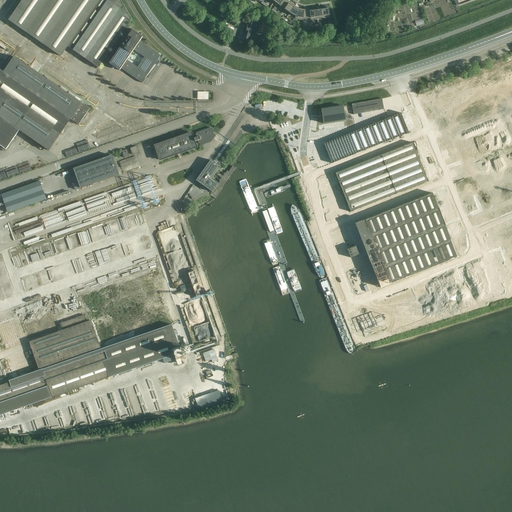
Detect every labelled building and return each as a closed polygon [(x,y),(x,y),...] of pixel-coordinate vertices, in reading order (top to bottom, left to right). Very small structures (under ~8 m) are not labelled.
[(22,0),(8,20),(61,57),(68,47),(98,68),(131,21),(126,13),(120,9),(123,5),(115,0),(107,0),(106,0),(22,0)] [(284,9),(289,2),(286,0),(283,0),(279,6),(284,9)] [(284,9),(289,13),(294,6),(289,2),(284,9)] [(294,6),(289,13),(291,14),(293,15),(295,16),(299,9),(297,8),(296,7),(294,6)] [(322,8),(323,18),(330,17),(328,7),(322,8)] [(303,18),(304,10),(303,10),(301,9),(299,9),(295,16),(295,18),(298,19),(300,20),(303,20),(303,18)] [(317,19),(315,9),(309,10),(310,18),(310,20),(317,19)] [(248,15),(244,15),(242,22),(248,24),(247,28),(245,27),(243,34),(245,34),(243,40),(248,41),(249,38),(251,32),(252,32),(252,30),(254,31),(257,21),(247,18),(248,15)] [(263,23),(262,25),(260,24),(257,31),(258,32),(258,33),(260,33),(261,33),(264,33),(268,20),(259,17),(257,22),(263,23)] [(159,58),(161,56),(140,41),(142,37),(132,30),(109,63),(120,71),(121,69),(142,83),(143,83),(146,79),(145,79),(155,64),(158,60),(159,58)] [(0,145),(6,150),(19,131),(49,151),(70,119),(78,125),(90,109),(82,103),(14,56),(3,72),(0,69),(0,145)] [(351,104),(353,115),(384,109),(382,103),(382,99),(351,104)] [(322,116),(323,124),(345,121),(343,106),(321,109),(321,112),(319,112),(320,116),(322,116)] [(398,114),(323,144),(331,163),(406,134),(409,133),(400,113),(398,114)] [(212,141),(215,135),(213,133),(215,131),(210,127),(197,132),(195,134),(196,138),(194,138),(192,132),(154,145),(159,161),(197,148),(195,141),(197,141),(199,144),(201,145),(202,144),(202,145),(211,142),(211,141),(212,141)] [(335,173),(350,212),(428,181),(412,143),(335,173)] [(130,148),(132,155),(139,153),(136,146),(130,148)] [(73,169),(68,171),(70,177),(75,175),(78,182),(80,189),(119,175),(112,155),(73,169)] [(134,156),(119,162),(121,168),(137,163),(134,156)] [(218,166),(210,160),(210,161),(196,181),(212,192),(214,189),(216,187),(218,184),(211,179),(209,178),(218,166)] [(364,220),(354,223),(368,257),(365,258),(366,261),(369,260),(386,304),(396,300),(396,299),(390,284),(457,257),(450,239),(432,193),(364,220)] [(267,210),(261,212),(269,233),(275,231),(267,210)] [(347,249),(350,258),(359,254),(356,246),(347,249)] [(157,271),(123,283),(127,293),(161,282),(157,271)] [(21,318),(39,370),(9,380),(10,382),(0,385),(0,415),(174,355),(176,360),(183,357),(172,325),(177,323),(170,305),(171,304),(167,291),(165,291),(164,287),(157,289),(89,313),(91,320),(86,322),(84,315),(56,325),(50,308),(21,318)] [(111,287),(84,296),(88,307),(114,297),(111,287)] [(218,361),(214,349),(203,353),(206,362),(211,360),(212,362),(218,361)]
